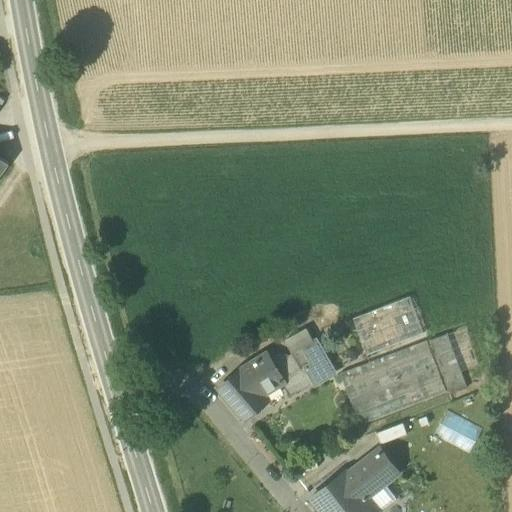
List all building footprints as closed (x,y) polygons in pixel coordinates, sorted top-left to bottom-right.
[(353,318),(367,355),(423,334),(409,297),(353,318)] [(281,383),(288,395),(312,382),(313,383),(334,371),(316,339),(288,356),(271,352),(240,371),(261,395),(281,383)] [(339,374),(359,425),(446,392),(426,341),(339,374)] [(220,388),(246,419),(266,401),(261,395),(240,371),(220,388)] [(434,433),(470,450),(481,426),(445,410),(434,433)] [(381,444),(407,434),(403,423),(377,433),(381,444)] [(362,463),(380,486),(384,483),(397,472),(379,449),(362,463)] [(296,476),(318,467),(314,457),(292,465),(296,476)] [(312,498),(322,511),(375,511),(365,499),(367,498),(366,497),(380,486),(362,463),(347,475),(345,473),(312,498)] [(378,511),(396,499),(384,483),(380,486),(366,497),(367,498),(365,499),(375,511),(378,511)]
